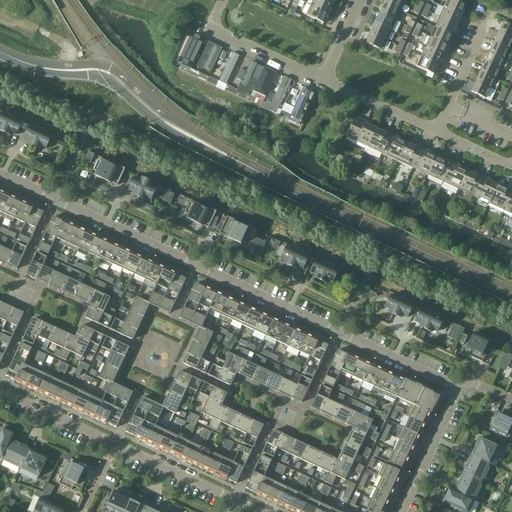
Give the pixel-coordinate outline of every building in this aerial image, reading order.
[(328,13),(333,4),(325,0),(313,0),(311,5),(328,13)] [(406,2),(401,0),(385,0),(384,4),(401,12),(406,2)] [(454,0),(447,0),(444,8),(461,16),(466,5),(454,0)] [(401,12),(384,4),(379,13),(397,21),(401,12)] [(324,24),(328,13),(311,5),(306,16),(324,24)] [(457,25),(461,16),(444,8),(439,17),(457,25)] [(397,21),(379,13),(375,23),(392,31),(397,21)] [(452,35),(457,25),(439,17),(435,27),(452,35)] [(392,31),(375,23),(370,33),(387,41),(392,31)] [(511,26),(503,23),(499,33),(511,39),(511,26)] [(448,45),(452,35),(435,27),(430,37),(448,45)] [(387,41),(370,33),(366,43),(383,51),(387,41)] [(511,39),(499,33),(494,43),(511,51),(511,39)] [(443,55),(448,45),(430,37),(426,47),(443,55)] [(209,72),(220,49),(207,43),(197,67),(209,72)] [(511,51),(494,43),(490,53),(508,61),(511,52),(511,51)] [(439,65),(443,55),(426,47),(421,57),(439,65)] [(223,59),(227,51),(223,49),(219,56),(223,59)] [(231,73),(238,56),(229,52),(222,69),(231,73)] [(490,53),(485,62),(499,69),(504,71),(508,61),(490,53)] [(434,75),(439,65),(421,57),(416,67),(428,72),(434,75)] [(245,93),(258,65),(251,62),(238,90),(245,93)] [(485,62),(480,72),(495,79),(499,69),(485,62)] [(188,74),(191,68),(182,64),(179,70),(188,74)] [(200,73),(191,68),(188,74),(198,78),(200,73)] [(264,97),(274,74),(262,68),(251,92),(264,97)] [(240,69),(236,79),(241,81),(246,71),(240,69)] [(480,72),(476,82),(490,89),(494,90),(498,80),(495,79),(480,72)] [(218,81),(209,77),(207,82),(216,87),(218,81)] [(283,104),(293,81),(284,77),(274,100),(283,104)] [(476,82),(471,92),(477,95),(485,99),(491,101),(496,91),(494,90),(490,89),(476,82)] [(237,89),(228,85),(225,91),(234,95),(237,89)] [(314,94),(301,89),(291,111),(303,117),(314,94)] [(255,97),(246,93),(243,99),(252,103),(255,97)] [(269,93),(266,99),(272,102),(275,95),(269,93)] [(478,99),(476,104),(492,109),(494,105),(478,99)] [(273,105),(264,101),(261,107),(271,111),(273,105)] [(291,113),(282,109),(282,110),(280,115),(289,119),(291,113)] [(25,124),(22,123),(16,120),(17,118),(6,112),(4,115),(0,112),(0,130),(9,135),(11,132),(16,135),(19,128),(23,130),(25,124)] [(369,123),(355,117),(346,137),(367,147),(375,129),(368,125),(369,123)] [(46,149),(51,137),(46,134),(48,132),(36,126),(35,129),(25,124),(23,130),(27,132),(23,138),(29,141),(28,144),(40,149),(41,146),(46,149)] [(382,154),(392,134),(384,130),(383,132),(375,129),(367,147),(364,152),(371,155),(373,155),(374,155),(376,154),(377,152),(382,154)] [(399,137),(392,134),(382,154),(388,157),(389,155),(398,159),(406,143),(398,139),(399,137)] [(413,168),(422,148),(415,144),(414,146),(406,143),(398,159),(397,161),(413,168)] [(430,151),(422,148),(413,168),(428,176),(436,157),(429,153),(430,151)] [(89,151),(84,161),(90,164),(95,154),(89,151)] [(444,161),(436,157),(428,176),(443,183),(453,162),(445,158),(444,161)] [(117,185),(124,170),(125,169),(112,163),(111,166),(98,160),(93,170),(99,173),(98,176),(117,185)] [(460,165),(453,162),(443,183),(458,190),(467,171),(459,168),(460,165)] [(473,197),(483,176),(476,173),(475,175),(467,171),(458,190),(473,197)] [(491,180),(483,176),(473,197),(479,200),(480,197),(490,202),(497,185),(490,182),(491,180)] [(151,186),(153,183),(141,177),(140,180),(134,178),(128,189),(134,192),(133,195),(145,200),(146,198),(151,200),(156,188),(151,186)] [(401,191),(403,185),(394,182),(392,188),(401,191)] [(504,211),(511,193),(511,189),(506,187),(505,189),(497,185),(490,202),(489,204),(504,211)] [(415,187),(412,196),(423,200),(426,191),(415,187)] [(0,192),(0,216),(1,217),(10,197),(0,192)] [(10,197),(1,217),(12,222),(14,219),(22,202),(10,197)] [(22,202),(14,219),(25,224),(33,208),(22,202)] [(143,202),(141,208),(152,213),(154,207),(143,202)] [(189,202),(185,213),(191,216),(189,219),(208,228),(209,228),(213,230),(218,219),(214,217),(216,211),(204,206),(203,206),(202,208),(197,206),(189,202)] [(171,205),(164,219),(171,222),(177,208),(171,205)] [(25,224),(17,240),(28,245),(43,212),(33,208),(25,224)] [(218,225),(215,233),(225,238),(226,236),(239,242),(240,239),(246,242),(251,231),(248,230),(238,225),(239,223),(240,222),(227,216),(226,219),(223,217),(219,226),(218,225)] [(52,245),(63,221),(53,217),(37,249),(48,254),(52,245)] [(63,250),(74,227),(63,221),(52,245),(63,250)] [(85,232),(74,227),(63,250),(75,255),(85,232)] [(97,237),(85,232),(75,255),(86,260),(97,237)] [(108,243),(97,237),(86,260),(97,266),(108,243)] [(511,241),(502,237),(500,242),(511,247),(511,241)] [(255,238),(253,243),(261,247),(263,242),(255,238)] [(276,240),(272,247),(277,250),(281,243),(276,240)] [(27,248),(16,243),(12,252),(6,265),(16,269),(27,248)] [(119,248),(108,243),(97,266),(108,271),(110,268),(119,248)] [(12,252),(0,246),(0,261),(6,265),(12,252)] [(303,269),(308,257),(303,254),(304,252),(292,246),(291,249),(286,246),(281,258),(285,261),(284,263),(296,269),(297,266),(303,269)] [(130,253),(119,248),(110,268),(121,273),(130,253)] [(42,266),(47,257),(36,252),(26,274),(36,279),(42,266)] [(142,258),(130,253),(121,273),(132,278),(142,258)] [(153,264),(142,258),(132,278),(144,283),(153,264)] [(332,283),(338,271),(333,268),(334,266),(323,260),(321,263),(316,260),(310,272),(316,275),(314,278),(326,283),(328,280),(332,283)] [(156,285),(164,269),(153,264),(144,283),(154,288),(155,289),(155,288),(156,285)] [(55,272),(42,266),(36,279),(49,285),(55,272)] [(168,291),(175,274),(164,269),(156,285),(155,288),(166,294),(168,291)] [(62,291),(68,278),(55,272),(49,285),(62,291)] [(174,303),(186,279),(175,274),(168,291),(166,294),(164,299),(174,303)] [(75,297),(81,285),(68,278),(62,291),(75,297)] [(102,294),(106,285),(98,282),(95,287),(93,291),(94,291),(88,303),(92,305),(92,304),(94,305),(96,301),(100,303),(104,295),(102,294)] [(205,288),(195,283),(184,308),(195,313),(199,305),(198,304),(205,288)] [(94,291),(93,291),(81,285),(75,297),(88,303),(94,291)] [(174,303),(164,299),(166,294),(155,288),(155,289),(154,288),(151,295),(148,303),(149,303),(170,313),(174,303)] [(217,293),(205,288),(198,304),(199,305),(209,310),(217,293)] [(220,315),(228,299),(217,293),(209,310),(210,310),(220,315)] [(106,306),(110,298),(104,295),(100,303),(96,301),(94,305),(92,304),(92,305),(90,308),(112,318),(115,311),(106,306)] [(407,318),(413,306),(407,303),(408,300),(397,295),(395,297),(391,295),(385,307),(390,309),(388,312),(400,318),(402,315),(407,318)] [(142,316),(148,304),(149,303),(148,303),(144,301),(136,297),(130,311),(142,316)] [(239,304),(228,299),(220,315),(219,318),(230,323),(231,320),(239,304)] [(7,322),(13,310),(0,303),(0,319),(6,322),(7,322)] [(243,325),(250,309),(239,304),(231,320),(243,325)] [(205,320),(210,310),(209,310),(199,305),(195,313),(184,308),(179,317),(200,327),(201,328),(205,320)] [(112,318),(90,308),(85,318),(107,328),(112,318)] [(254,331),(262,314),(250,309),(243,325),(254,331)] [(437,332),(443,320),(438,317),(439,315),(428,309),(426,312),(421,309),(415,321),(421,324),(419,327),(431,332),(432,329),(437,332)] [(13,336),(23,314),(13,310),(7,322),(6,322),(2,331),(13,336)] [(136,330),(142,316),(130,311),(124,323),(124,324),(136,330)] [(265,336),(273,320),(262,314),(254,331),(265,336)] [(42,324),(32,319),(22,341),(33,346),(37,336),(36,336),(42,324)] [(131,340),(136,330),(124,324),(124,323),(115,319),(110,330),(131,340)] [(276,341),(284,325),(273,320),(265,336),(276,341)] [(453,323),(447,336),(455,339),(461,326),(453,323)] [(55,330),(42,324),(36,336),(37,336),(50,342),(55,330)] [(104,336),(82,325),(77,336),(99,346),(104,336)] [(288,346),(295,330),(284,325),(276,341),(288,346)] [(205,330),(201,328),(200,327),(194,341),(207,346),(213,333),(205,330)] [(68,335),(55,330),(50,342),(62,348),(68,335)] [(299,352),(307,335),(295,330),(288,346),(299,352)] [(482,362),(492,341),(474,333),(468,346),(472,348),(468,355),(482,362)] [(0,363),(11,339),(1,334),(0,335),(0,363)] [(76,355),(80,347),(74,344),(76,339),(68,335),(62,348),(60,352),(58,357),(66,361),(70,352),(76,355)] [(310,357),(318,341),(307,335),(299,352),(310,357)] [(99,346),(77,336),(76,339),(74,344),(80,347),(76,355),(82,358),(86,349),(95,353),(99,346)] [(123,357),(128,347),(106,337),(101,348),(110,352),(111,351),(123,357)] [(207,346),(194,341),(188,354),(201,360),(201,359),(207,346)] [(313,378),(328,346),(318,341),(310,357),(302,373),(313,378)] [(25,361),(31,348),(21,343),(6,376),(16,381),(25,361)] [(239,373),(245,361),(247,357),(249,352),(242,348),(238,358),(236,356),(232,364),(236,366),(234,370),(236,371),(236,372),(239,373)] [(348,355),(337,350),(322,383),(333,388),(341,371),(340,371),(348,355)] [(117,370),(123,357),(111,351),(110,352),(104,364),(117,370)] [(232,364),(236,356),(229,353),(225,362),(216,358),(213,365),(234,375),(236,372),(236,371),(234,370),(236,366),(232,364)] [(511,355),(507,353),(500,368),(506,371),(511,357),(511,355)] [(210,363),(201,359),(201,360),(188,354),(183,364),(205,374),(210,363)] [(351,376),(359,360),(348,355),(340,371),(341,371),(351,376)] [(363,381),(370,365),(359,360),(351,376),(363,381)] [(27,386),(36,366),(25,361),(16,381),(27,386)] [(258,367),(245,361),(239,373),(252,380),(258,367)] [(111,384),(117,370),(104,364),(98,378),(106,382),(110,383),(111,384)] [(234,375),(213,365),(208,375),(229,385),(234,375)] [(382,370),(370,365),(363,381),(374,387),(382,370)] [(38,391),(47,372),(36,366),(27,386),(38,391)] [(265,386),(271,373),(258,367),(252,380),(265,386)] [(384,395),(393,376),(382,370),(374,387),(372,390),(384,395)] [(202,381),(180,371),(175,381),(188,387),(187,388),(197,392),(202,381)] [(50,397),(57,380),(59,377),(47,372),(38,391),(50,397)] [(278,392),(284,379),(271,373),(265,386),(278,392)] [(312,381),(301,376),(297,385),(291,398),(302,403),(312,381)] [(404,381),(393,376),(384,395),(395,400),(396,397),(404,381)] [(297,385),(284,379),(278,392),(291,398),(297,385)] [(422,387),(416,384),(415,385),(404,379),(404,381),(396,397),(411,404),(412,404),(429,412),(429,413),(431,413),(434,407),(434,408),(439,397),(433,394),(433,393),(422,388),(422,387)] [(61,402),(68,385),(57,380),(50,397),(61,402)] [(188,387),(175,381),(169,394),(182,400),(187,388),(188,387)] [(72,407),(81,387),(70,382),(68,385),(61,402),(72,407)] [(128,403),(132,394),(111,384),(110,383),(106,391),(103,398),(104,398),(115,403),(117,398),(128,403)] [(204,383),(199,393),(221,404),(226,393),(204,383)] [(321,385),(311,407),(321,412),(327,399),(332,390),(321,385)] [(83,412),(93,393),(81,387),(72,407),(83,412)] [(95,418),(102,401),(104,398),(103,398),(93,393),(83,412),(95,418)] [(219,406),(220,406),(221,404),(199,393),(196,400),(205,404),(201,413),(207,416),(211,408),(217,411),(219,406)] [(175,414),(182,400),(169,394),(163,408),(168,410),(175,414)] [(106,423),(114,406),(115,403),(104,398),(102,401),(95,418),(106,423)] [(116,428),(128,403),(117,398),(115,403),(114,406),(106,423),(116,428)] [(163,408),(141,398),(137,407),(149,413),(145,421),(155,425),(155,426),(157,423),(160,416),(163,408)] [(327,399),(321,412),(334,418),(340,405),(327,399)] [(353,411),(347,424),(354,427),(355,425),(362,428),(367,418),(361,415),(365,406),(357,402),(354,407),(353,411)] [(424,424),(429,413),(429,412),(412,404),(411,404),(406,415),(409,417),(424,424)] [(340,405),(334,418),(347,424),(353,411),(340,405)] [(227,410),(220,406),(219,406),(217,411),(211,408),(207,416),(213,419),(209,428),(217,431),(219,426),(221,422),(227,410)] [(144,420),(145,421),(149,413),(137,407),(126,432),(136,437),(144,420)] [(164,418),(168,410),(163,408),(160,416),(164,418)] [(240,416),(227,410),(221,422),(234,428),(240,416)] [(497,416),(491,429),(509,437),(511,430),(511,413),(504,410),(501,418),(497,416)] [(247,434),(253,422),(240,416),(234,428),(246,434),(247,434)] [(419,435),(424,424),(409,417),(404,428),(419,435)] [(354,427),(352,431),(365,437),(376,442),(379,434),(375,432),(377,428),(371,425),(373,420),(367,418),(362,428),(355,425),(354,427)] [(155,425),(145,421),(144,420),(136,437),(147,442),(155,425)] [(253,448),(263,426),(253,422),(247,434),(246,434),(242,443),(253,448)] [(158,447),(168,428),(157,423),(155,426),(155,425),(147,442),(158,447)] [(414,446),(419,435),(404,428),(401,427),(396,438),(399,439),(414,446)] [(170,452),(177,436),(179,433),(168,428),(158,447),(170,452)] [(0,430),(0,458),(3,460),(15,436),(0,429),(0,430)] [(272,431),(262,453),(273,458),(277,449),(277,448),(282,436),(272,431)] [(352,431),(346,444),(359,450),(365,437),(352,431)] [(13,441),(15,436),(3,460),(20,468),(29,449),(13,441)] [(181,458),(189,441),(177,436),(170,452),(181,458)] [(282,436),(277,448),(277,449),(290,454),(295,442),(282,436)] [(408,458),(414,446),(399,439),(394,451),(408,458)] [(504,450),(479,439),(471,456),(490,465),(494,458),(499,460),(504,450)] [(192,463),(200,447),(189,441),(181,458),(192,463)] [(295,442),(290,454),(303,461),(309,448),(295,442)] [(203,468),(211,452),(213,449),(201,443),(200,447),(192,463),(203,468)] [(346,444),(340,457),(353,463),(353,462),(359,450),(346,444)] [(251,451),(241,446),(233,462),(234,462),(226,479),(236,484),(251,451)] [(309,448),(303,461),(316,467),(322,454),(309,448)] [(47,457),(29,449),(20,468),(38,476),(47,457)] [(403,469),(408,458),(394,451),(388,462),(403,469)] [(215,473),(222,457),(211,452),(203,468),(215,473)] [(322,454),(316,467),(328,473),(329,473),(335,460),(322,454)] [(261,455),(245,488),(256,493),(265,473),(271,460),(261,455)] [(490,465),(471,456),(463,474),(482,483),(490,465)] [(234,462),(233,462),(222,457),(215,473),(226,479),(234,462)] [(338,462),(337,463),(342,465),(339,472),(347,476),(350,470),(360,475),(364,467),(353,462),(353,463),(340,457),(338,462)] [(327,476),(324,482),(332,485),(336,476),(345,480),(347,476),(339,472),(342,465),(337,463),(338,462),(335,460),(329,473),(328,473),(327,476)] [(73,486),(81,490),(87,475),(80,472),(81,469),(68,462),(58,484),(71,490),(73,486)] [(383,464),(378,475),(381,477),(396,484),(402,472),(384,464),(383,464)] [(265,473),(256,493),(267,498),(276,478),(265,473)] [(482,483),(463,474),(455,490),(450,488),(450,489),(474,500),(482,483)] [(381,477),(376,488),(391,495),(396,484),(381,477)] [(276,478),(267,498),(278,503),(287,484),(276,478)] [(287,484),(278,503),(289,508),(297,492),(299,489),(287,484)] [(124,511),(133,495),(119,488),(115,495),(112,494),(106,507),(116,511),(124,511)] [(376,488),(371,499),(386,506),(391,495),(376,488)] [(468,511),(474,500),(450,489),(443,503),(463,511),(468,511)] [(297,492),(289,508),(297,511),(301,511),(308,497),(297,492)] [(42,493),(40,498),(54,504),(57,499),(43,493),(42,493)] [(146,511),(149,505),(143,502),(142,504),(131,499),(133,495),(124,511),(146,511)] [(308,497),(301,511),(315,511),(320,503),(308,497)] [(54,504),(40,498),(33,511),(63,511),(65,509),(54,504)] [(371,499),(366,511),(368,511),(382,511),(386,506),(371,499)] [(320,503),(315,511),(328,511),(331,508),(320,503)]
